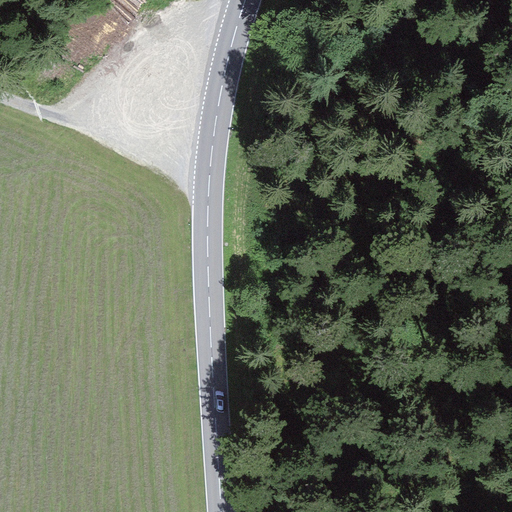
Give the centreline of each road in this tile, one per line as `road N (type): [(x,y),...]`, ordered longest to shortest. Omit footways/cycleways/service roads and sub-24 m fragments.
road 1 (secondary): [(222,511),(207,185),(221,84),(247,0)]
road 2 (track): [(207,185),(0,93)]
